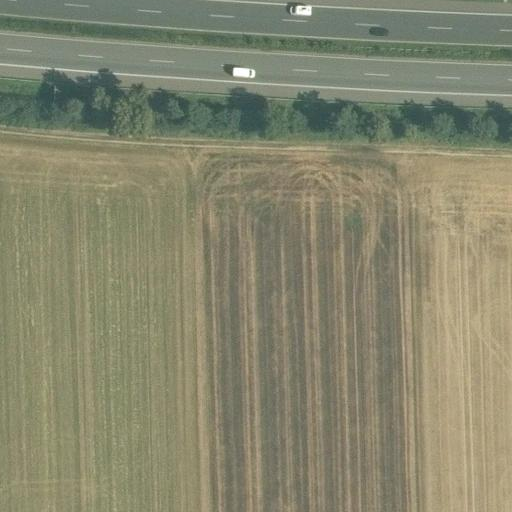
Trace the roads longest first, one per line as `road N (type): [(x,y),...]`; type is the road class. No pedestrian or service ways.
road 1 (motorway): [(511,41),(0,6)]
road 2 (track): [(0,127),(511,161)]
road 3 (motorway): [(0,61),(511,95)]
